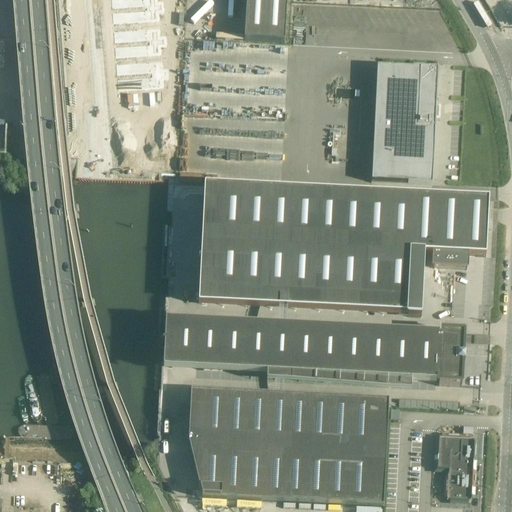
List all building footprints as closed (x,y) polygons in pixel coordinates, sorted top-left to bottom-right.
[(246,0),(244,42),(284,44),(286,0),(246,0)] [(371,174),(371,181),(371,184),(382,184),(430,187),(432,187),(432,186),(434,142),(434,138),(435,129),(435,118),(437,72),(437,70),(429,70),(380,68),(377,68),(376,75),(371,174)] [(199,294),(198,306),(202,306),(279,310),(287,310),(292,311),(387,315),(406,316),(408,316),(408,318),(420,318),(424,255),(432,256),(431,271),(468,272),(468,258),(485,258),(488,202),(204,187),(199,294)] [(31,209),(31,215),(75,210),(74,204),(31,209)] [(44,299),(45,305),(81,300),(80,294),(44,299)] [(165,323),(163,371),(267,377),(266,385),(411,392),(412,384),(435,385),(436,383),(439,383),(438,387),(461,388),(470,389),(472,344),(463,344),(464,337),(464,336),(441,335),(441,339),(438,339),(438,337),(282,329),(165,323)] [(61,391),(63,396),(100,386),(99,380),(61,391)] [(383,509),(388,402),(191,392),(188,439),(188,443),(202,499),(383,509)] [(391,412),(390,421),(399,422),(399,412),(391,412)] [(437,471),(448,472),(447,502),(471,503),(471,496),(473,497),(474,490),(471,490),(472,472),(475,472),(475,463),(473,463),(474,441),(439,439),(437,471)]
